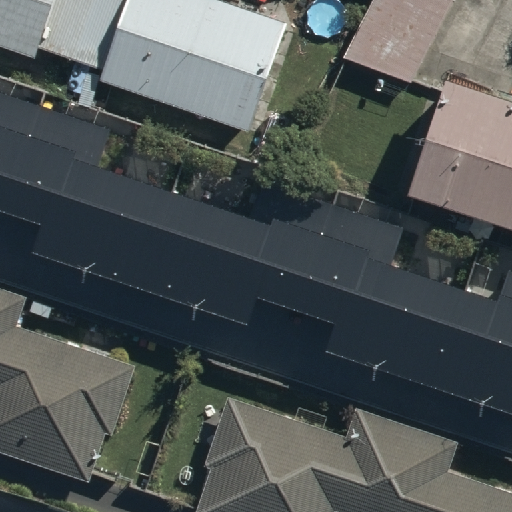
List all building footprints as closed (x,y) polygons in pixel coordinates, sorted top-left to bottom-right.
[(0,0),(0,40),(262,132),(298,29),(213,0),(127,0),(126,3),(116,0),(0,0)] [(457,0),(379,0),(348,60),(415,83),(457,0)] [(511,111),(449,89),(412,193),(511,229),(511,111)] [(0,211),(39,224),(29,255),(246,327),(256,297),(335,324),(326,351),(511,413),(511,272),(510,272),(499,304),(388,267),(401,229),(282,190),(271,224),(97,166),(109,131),(0,94),(0,211)] [(0,453),(94,487),(134,373),(15,331),(28,296),(0,286),(0,453)] [(511,511),(511,493),(447,471),(459,437),(362,403),(350,438),(241,401),(202,511),(341,511),(342,511),(345,511),(511,511)]
